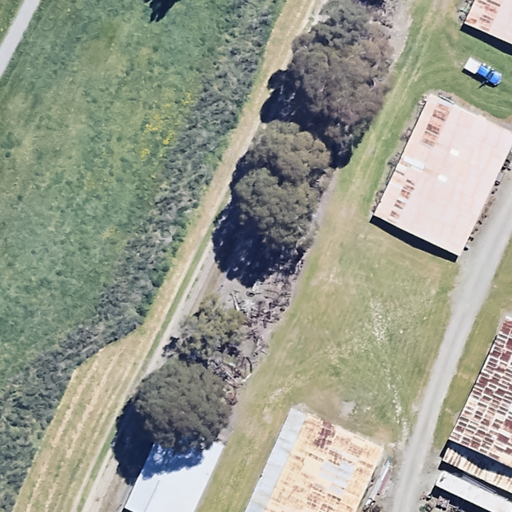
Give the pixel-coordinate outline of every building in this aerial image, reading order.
[(511,0),(477,0),(465,27),(511,48),(511,0)] [(371,220),(459,261),(511,144),(511,134),(428,96),(371,220)] [(414,316),(324,353),(340,393),(430,356),(414,316)] [(511,511),(511,324),(508,323),(448,445),(451,446),(441,467),(444,468),(434,489),(481,511),(511,511)] [(359,511),(384,456),(290,415),(248,511),(359,511)]
